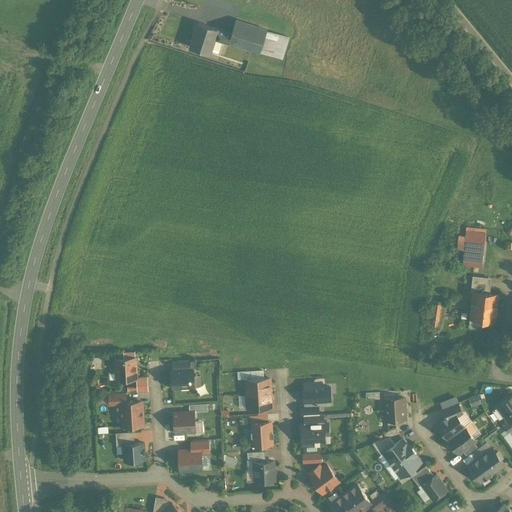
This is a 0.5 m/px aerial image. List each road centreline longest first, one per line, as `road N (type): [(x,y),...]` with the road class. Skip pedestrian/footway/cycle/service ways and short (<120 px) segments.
road 1 (secondary): [(20,485),(16,370),(34,260),(137,0)]
road 2 (residential): [(160,476),(196,500),(289,494)]
road 3 (residential): [(289,494),(282,372)]
